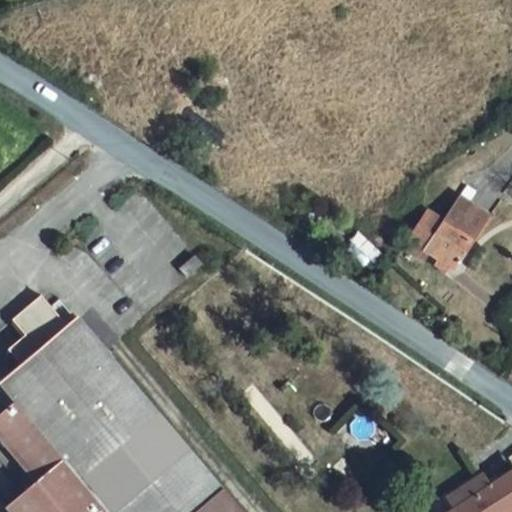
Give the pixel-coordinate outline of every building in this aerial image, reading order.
[(66,73),(76,59),(45,40),(35,53),(66,73)] [(473,241),(491,212),(463,193),(445,222),(473,241)] [(429,247),(445,222),(430,211),(405,244),(423,257),(429,247)] [(458,266),(473,241),(445,222),(429,247),(458,266)] [(238,511),(77,322),(68,330),(43,301),(14,326),(27,341),(8,356),(20,370),(2,387),(14,403),(0,416),(0,448),(32,485),(3,510),(4,511),(238,511)] [(450,511),(504,511),(507,511),(511,511),(511,469),(450,511)]
